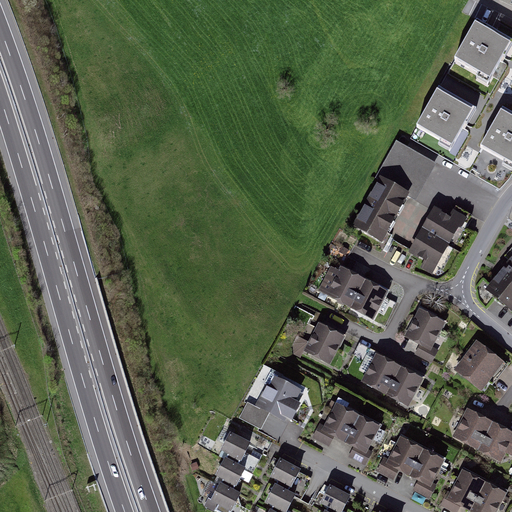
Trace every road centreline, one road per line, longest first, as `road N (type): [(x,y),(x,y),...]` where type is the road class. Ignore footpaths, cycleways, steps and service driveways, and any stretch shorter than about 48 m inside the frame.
road 1 (motorway): [(150,511),(0,26)]
road 2 (motorway): [(0,97),(124,511)]
road 3 (residential): [(415,511),(301,452)]
